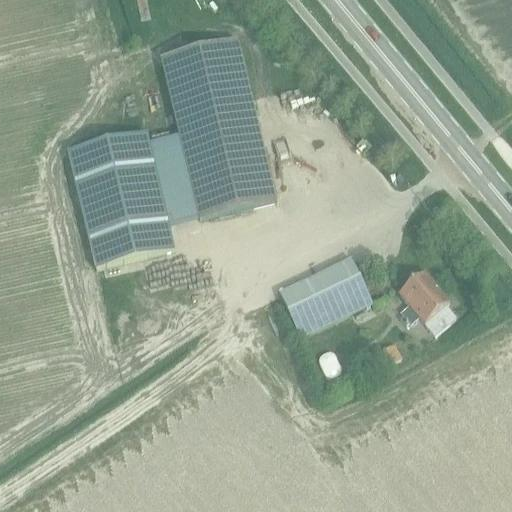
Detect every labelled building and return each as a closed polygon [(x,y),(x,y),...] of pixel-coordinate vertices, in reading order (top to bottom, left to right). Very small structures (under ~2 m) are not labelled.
[(161,68),(199,223),(275,204),(238,49),(161,68)] [(68,158),(96,274),(173,255),(145,139),(68,158)] [(352,264),(280,299),(302,344),(374,308),(352,264)] [(425,277),(399,299),(409,311),(401,317),(403,320),(400,323),(406,331),(410,328),(411,329),(419,323),(424,329),(425,328),(435,339),(456,322),(446,310),(450,307),(425,277)] [(175,292),(173,300),(197,308),(199,300),(175,292)] [(320,362),(319,365),(320,368),(325,379),(327,381),(330,383),(334,382),(338,380),(340,378),(341,375),(341,371),(335,361),(333,358),(330,357),(327,357),(323,359),(320,362)]
